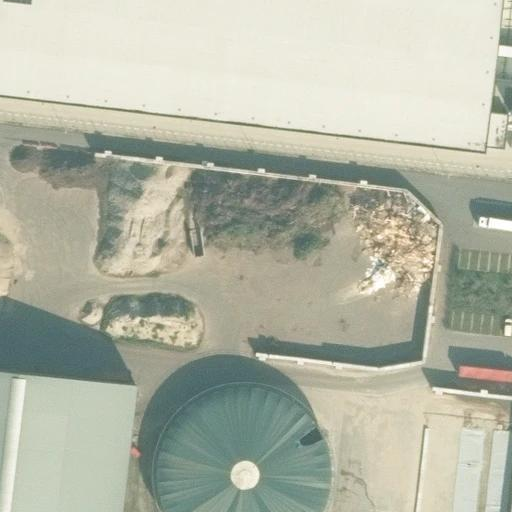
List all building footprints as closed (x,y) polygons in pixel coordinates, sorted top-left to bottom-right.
[(0,0),(0,95),(481,152),(482,148),(503,150),(507,117),(486,115),(499,0),(0,0)] [(94,301),(190,307),(192,275),(96,269),(94,301)] [(214,324),(236,318),(229,292),(207,298),(214,324)] [(0,511),(119,511),(135,385),(0,369),(0,511)] [(325,511),(335,474),(323,423),(281,389),(247,380),(199,392),(170,427),(159,470),(169,511),(325,511)]
